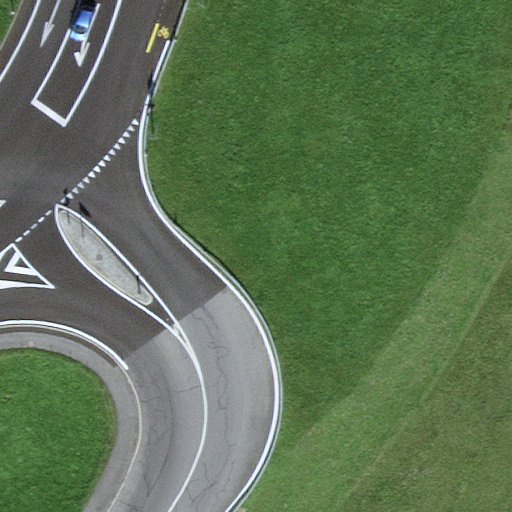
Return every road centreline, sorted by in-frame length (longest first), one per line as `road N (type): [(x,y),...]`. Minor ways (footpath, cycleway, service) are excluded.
road 1 (unclassified): [(205,415),(202,341),(187,296),(48,112)]
road 2 (unclassified): [(0,262),(127,329),(171,365),(205,415)]
road 3 (primary): [(48,112),(100,0)]
